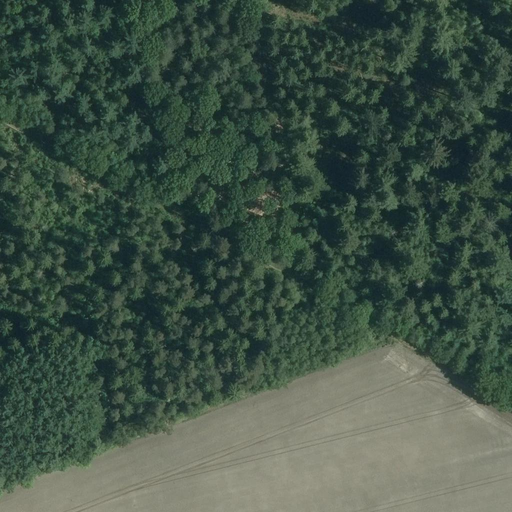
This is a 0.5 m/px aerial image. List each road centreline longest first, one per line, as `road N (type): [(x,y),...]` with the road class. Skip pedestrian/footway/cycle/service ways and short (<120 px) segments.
road 1 (track): [(286,274),(0,118)]
road 2 (track): [(511,400),(286,274)]
road 3 (track): [(129,0),(0,33)]
